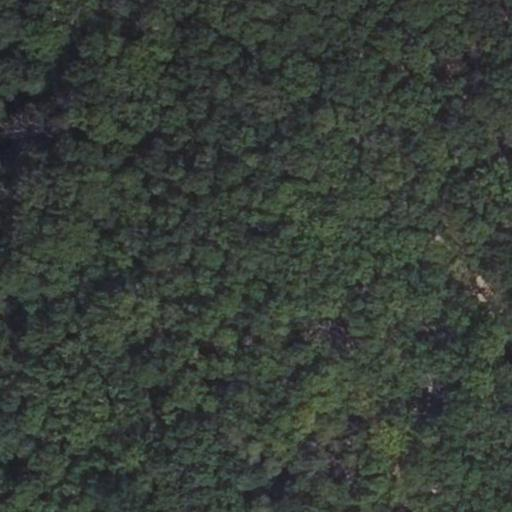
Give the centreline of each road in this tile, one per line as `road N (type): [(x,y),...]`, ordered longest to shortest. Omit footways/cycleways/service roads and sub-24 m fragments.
road 1 (track): [(464,303),(418,225),(326,0)]
road 2 (track): [(458,511),(446,501),(434,415),(464,303)]
